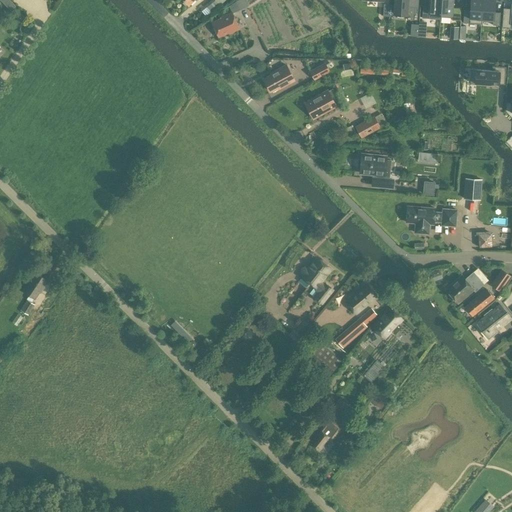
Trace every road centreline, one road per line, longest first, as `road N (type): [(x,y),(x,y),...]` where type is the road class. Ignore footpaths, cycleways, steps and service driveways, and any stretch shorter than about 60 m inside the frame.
road 1 (unclassified): [(511,261),(403,256),(151,0)]
road 2 (unclassified): [(328,511),(0,184)]
